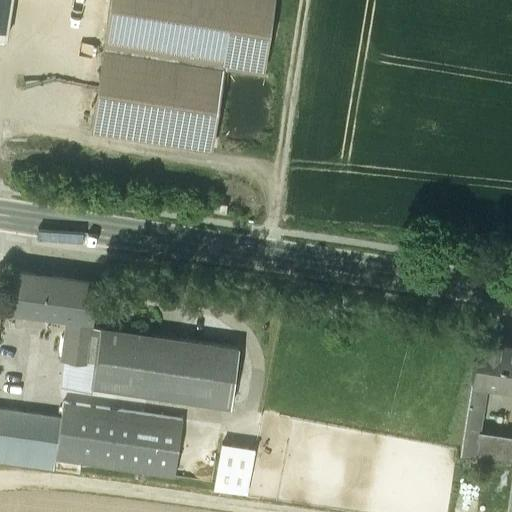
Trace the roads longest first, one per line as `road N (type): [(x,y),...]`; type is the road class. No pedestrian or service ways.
road 1 (secondary): [(511,290),(0,214)]
road 2 (track): [(307,0),(266,253)]
